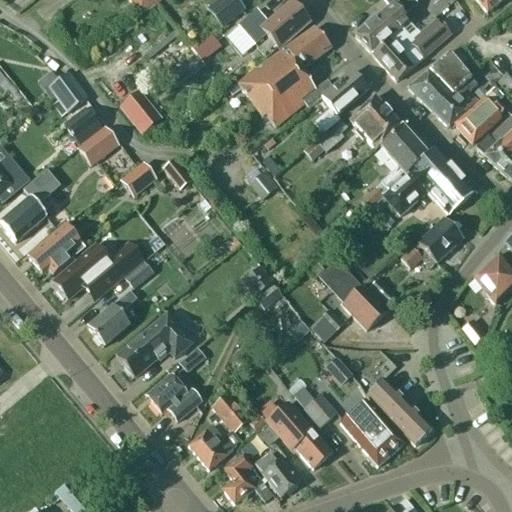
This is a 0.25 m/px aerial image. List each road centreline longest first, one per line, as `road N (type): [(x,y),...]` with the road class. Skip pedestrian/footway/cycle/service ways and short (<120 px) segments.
road 1 (residential): [(511,196),(390,98),(306,0)]
road 2 (tertiary): [(179,494),(0,279)]
road 3 (residential): [(449,397),(434,339),(461,273),(511,223)]
road 4 (residential): [(469,474),(326,511)]
